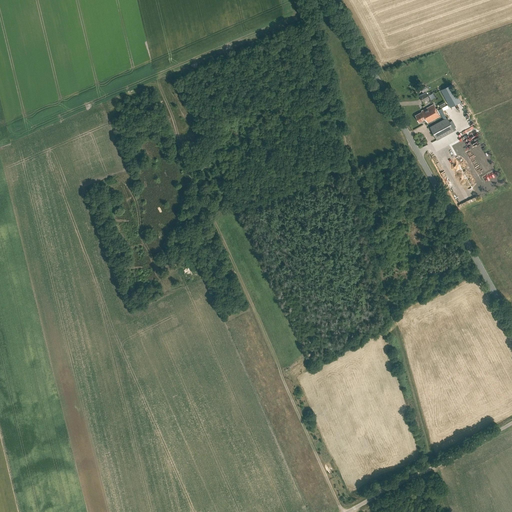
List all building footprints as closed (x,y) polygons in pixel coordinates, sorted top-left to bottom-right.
[(451,84),(441,89),(450,107),(461,101),(451,84)] [(425,93),(420,96),(422,101),(428,98),(426,95),(425,93)] [(421,111),(415,115),(419,122),(425,118),(427,123),(440,116),(434,104),(421,111)] [(448,117),(430,127),(437,140),(455,130),(448,117)] [(330,462),(334,470),(339,468),(335,460),(330,462)]
